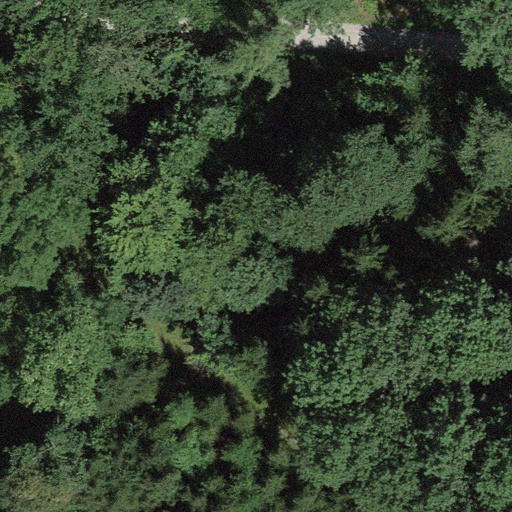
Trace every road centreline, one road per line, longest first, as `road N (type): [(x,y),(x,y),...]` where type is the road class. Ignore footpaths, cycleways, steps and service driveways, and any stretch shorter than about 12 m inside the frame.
road 1 (track): [(419,511),(196,360),(65,247),(0,167)]
road 2 (track): [(511,50),(329,42),(75,0)]
